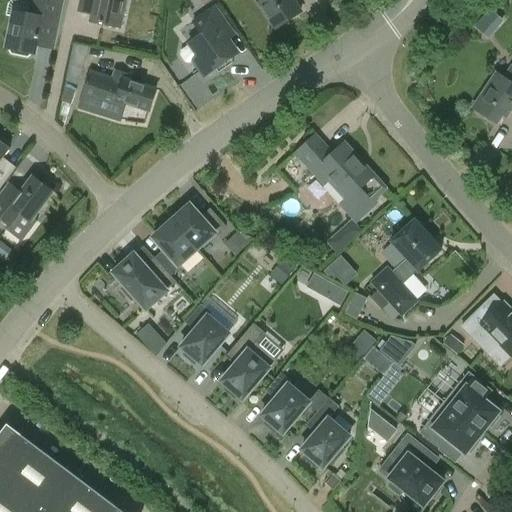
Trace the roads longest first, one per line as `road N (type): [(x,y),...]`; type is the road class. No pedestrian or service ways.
road 1 (residential): [(55,285),(278,477),(306,511)]
road 2 (residential): [(119,211),(192,151),(350,49)]
road 3 (residential): [(511,260),(350,49)]
road 4 (residential): [(119,211),(0,95)]
